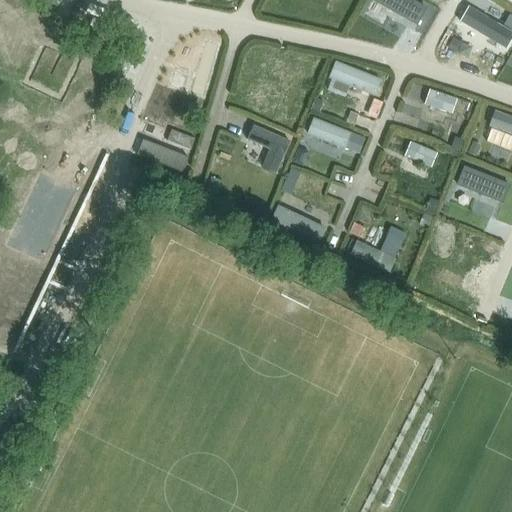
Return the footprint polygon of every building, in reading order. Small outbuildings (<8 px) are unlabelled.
[(128,36),(114,69),(127,74),(141,41),(128,36)] [(328,79),(374,97),(380,81),(335,62),(328,79)] [(424,106),(451,115),(456,100),(429,90),(424,106)] [(324,102),(315,98),(310,110),(319,114),(324,102)] [(511,135),(511,117),(495,111),(489,127),(511,135)] [(351,134),(313,119),(306,136),(344,151),(359,157),(366,140),(351,134)] [(290,141),(253,126),(247,141),(269,150),(261,168),(276,174),(290,141)] [(464,141),(454,138),(450,150),(459,153),(464,141)] [(473,142),(468,154),(475,157),(481,146),(473,142)] [(404,157),(431,169),(437,154),(410,143),(404,157)] [(439,202),(429,199),(425,211),(434,215),(439,202)] [(278,206),(270,221),(318,244),(326,229),(278,206)] [(433,217),(424,214),(419,227),(428,230),(433,217)] [(349,256),(389,275),(396,260),(356,241),(349,256)]
